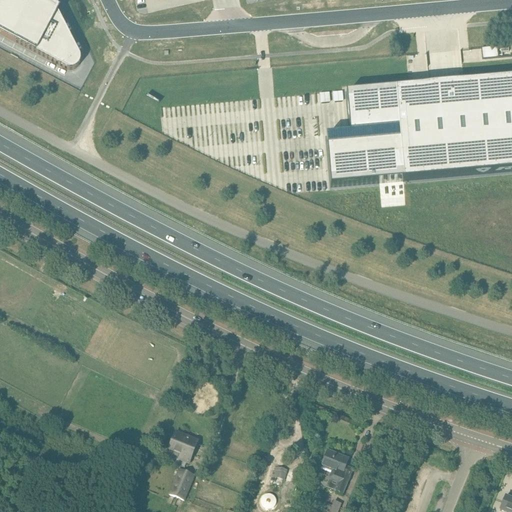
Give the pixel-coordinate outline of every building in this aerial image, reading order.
[(0,0),(0,34),(67,70),(68,71),(69,71),(70,71),(71,71),(72,71),(73,71),(73,70),(74,70),(75,70),(76,69),(77,68),(78,68),(78,67),(79,66),(79,65),(80,65),(80,64),(80,63),(80,62),(80,61),(80,60),(80,59),(80,58),(80,57),(79,57),(61,21),(60,21),(55,19),(58,15),(58,14),(60,10),(42,0),(0,0)] [(511,45),(483,45),(483,57),(511,57),(511,45)] [(350,135),(326,137),(330,188),(511,172),(511,79),(464,84),(455,85),(446,86),(437,86),(429,87),(346,95),(350,135)] [(290,94),(312,92),(311,80),(289,83),(290,94)] [(176,435),(172,444),(169,451),(181,455),(179,460),(188,464),(196,443),(176,435)] [(328,452),(321,468),(321,469),(331,473),(328,482),(337,486),(334,492),(343,495),(353,470),(345,467),(348,460),(347,460),(347,462),(335,457),(336,455),(328,452)] [(245,464),(242,472),(251,475),(253,467),(255,462),(247,460),(245,464)] [(272,479),(284,482),(287,471),(275,467),(272,479)] [(169,496),(181,500),(184,502),(194,477),(179,471),(169,496)] [(261,501),(261,502),(261,504),(261,506),(262,507),(263,508),(265,509),(266,510),(268,510),(270,510),(271,509),(273,508),(274,507),(275,506),(276,504),(276,502),(276,501),(275,499),(274,498),(273,496),(271,496),(270,495),(268,495),(266,495),(265,496),(263,496),(262,498),(261,499),(261,501)] [(511,511),(511,500),(505,497),(500,511),(502,511),(511,511)] [(338,511),(340,506),(333,503),(331,507),(325,505),(322,511),(338,511)]
